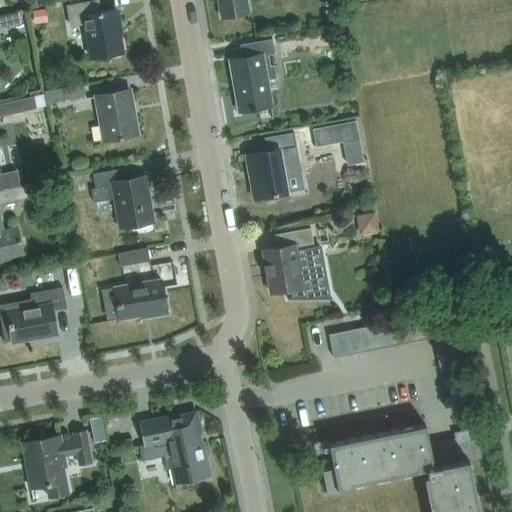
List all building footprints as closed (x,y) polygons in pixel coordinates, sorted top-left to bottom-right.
[(115,10),(95,14),(92,0),(67,5),(70,23),(85,20),(92,58),(122,53),(115,10)] [(219,0),(223,18),(248,13),(245,0),(219,0)] [(44,9),(32,10),(34,24),(45,22),(44,9)] [(0,28),(21,24),(19,12),(0,16),(0,28)] [(239,111),(272,105),(267,80),(277,78),(275,66),(265,68),(263,56),(275,54),(272,39),(240,45),(243,58),(230,60),(239,111)] [(83,84),(44,91),(46,102),(84,96),(83,84)] [(137,134),(129,89),(95,96),(103,140),(137,134)] [(33,96),(0,104),(0,116),(36,108),(33,96)] [(316,146),(342,141),(359,137),(356,119),(312,128),(316,146)] [(284,193),(288,192),(281,159),(298,155),(293,133),(265,139),(268,152),(246,157),(247,161),(254,198),(275,194),(278,198),(284,193)] [(124,167),(92,173),(95,188),(91,189),(93,203),(115,199),(121,228),(154,222),(150,206),(153,205),(152,198),(149,199),(144,173),(125,177),(124,167)] [(71,195),(68,175),(60,176),(63,196),(71,195)] [(4,187),(0,188),(0,201),(34,193),(31,181),(4,187)] [(374,214),(358,217),(359,223),(375,220),(374,214)] [(0,225),(0,259),(7,258),(7,255),(21,252),(15,227),(1,230),(0,225)] [(282,246),(277,247),(263,250),(265,263),(268,275),(271,292),(289,289),(291,297),(288,297),(288,299),(331,299),(331,297),(317,297),(308,247),(314,246),(311,228),(280,233),(282,246)] [(148,247),(118,252),(120,264),(150,260),(148,247)] [(31,273),(18,276),(20,287),(33,285),(31,273)] [(162,279),(114,287),(119,318),(150,313),(151,317),(168,313),(162,279)] [(31,298),(0,303),(0,317),(4,342),(6,342),(6,340),(12,339),(13,341),(30,338),(37,336),(57,333),(53,310),(66,308),(63,287),(30,293),(31,298)] [(434,337),(432,327),(429,313),(417,316),(422,339),(434,337)] [(410,342),(422,339),(417,316),(405,318),(410,342)] [(405,318),(393,321),(398,344),(410,342),(405,318)] [(386,347),(398,344),(393,321),(381,323),(386,347)] [(455,322),(432,327),(434,337),(436,349),(459,344),(455,322)] [(381,323),(369,325),(374,349),(386,347),(381,323)] [(362,351),(374,349),(369,325),(357,328),(362,351)] [(350,354),(362,351),(357,328),(345,330),(350,354)] [(334,357),(350,354),(345,330),(329,334),(334,357)] [(436,349),(439,361),(461,356),(459,344),(436,349)] [(464,368),(461,356),(439,361),(441,373),(464,368)] [(176,414),(139,422),(144,445),(139,446),(142,460),(164,456),(167,469),(171,468),(175,484),(210,477),(203,441),(200,442),(194,417),(177,420),(176,414)] [(479,511),(469,462),(484,459),(477,427),(455,432),(456,438),(430,443),(426,425),(329,445),(334,468),(323,470),(327,494),(354,489),(353,484),(426,470),(427,476),(423,477),(429,505),(433,505),(434,511),(479,511)] [(92,431),(94,442),(107,440),(105,428),(92,431)] [(60,436),(22,443),(31,488),(45,485),(48,496),(66,493),(61,466),(66,465),(63,455),(76,452),(78,463),(91,460),(85,430),(72,433),(73,440),(61,443),(60,436)]
